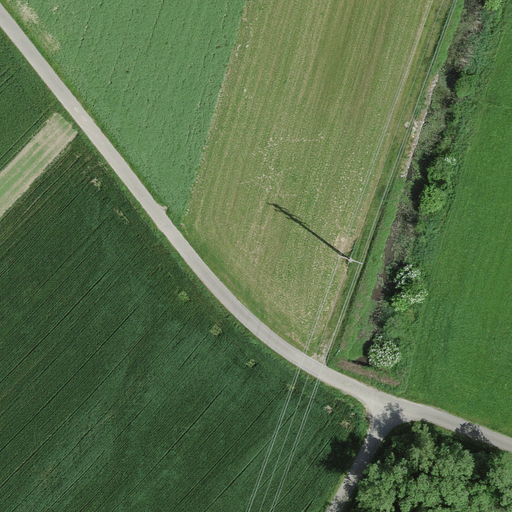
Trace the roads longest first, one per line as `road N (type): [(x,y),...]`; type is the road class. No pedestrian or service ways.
road 1 (track): [(0,14),(187,254),(271,339),(353,387),(511,447)]
road 2 (track): [(443,0),(315,368)]
road 3 (track): [(394,404),(332,511)]
